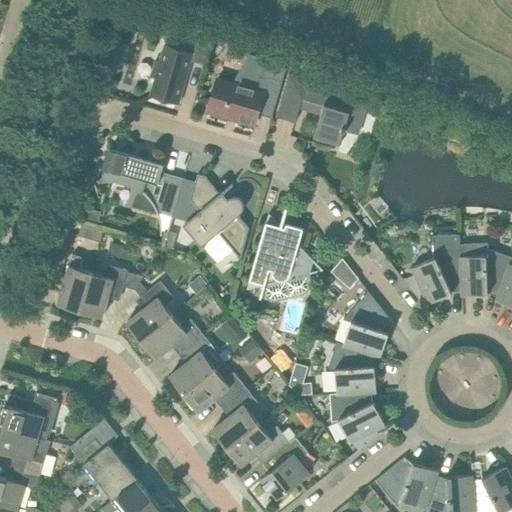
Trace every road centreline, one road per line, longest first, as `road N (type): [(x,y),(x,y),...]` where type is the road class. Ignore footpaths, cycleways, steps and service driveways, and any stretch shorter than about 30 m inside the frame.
road 1 (residential): [(33,334),(92,131),(108,114),(132,113),(283,158),(431,343)]
road 2 (residential): [(33,334),(91,351),(119,372),(232,511)]
road 3 (residential): [(306,511),(430,422)]
